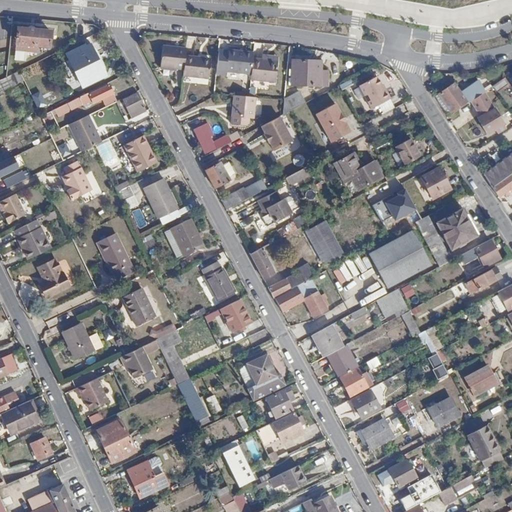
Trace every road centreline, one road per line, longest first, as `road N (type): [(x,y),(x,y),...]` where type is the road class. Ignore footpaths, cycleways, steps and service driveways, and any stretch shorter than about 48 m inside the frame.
road 1 (residential): [(378,511),(117,15)]
road 2 (residential): [(511,25),(438,37),(332,16),(145,0)]
road 3 (residential): [(117,15),(278,30),(401,54)]
road 4 (residential): [(108,511),(0,276)]
road 5 (residential): [(511,236),(401,54)]
